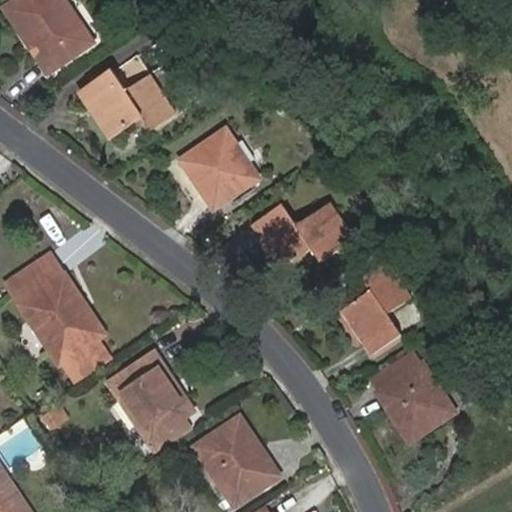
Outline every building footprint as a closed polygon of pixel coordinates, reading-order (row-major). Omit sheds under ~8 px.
[(80,28),(68,10),(72,7),(67,0),(13,0),(6,5),(49,72),(94,42),(85,25),(80,28)] [(128,93),(114,72),(87,90),(115,134),(144,115),(151,127),(175,112),(152,77),(128,93)] [(233,145),(237,143),(227,128),(180,158),(214,208),(259,178),(249,162),(245,164),(233,145)] [(298,224),(285,204),(254,224),(282,269),(315,248),(322,260),(355,238),(331,202),(298,224)] [(53,345),(49,348),(70,381),(108,357),(98,339),(103,335),(107,332),(52,248),(6,279),(28,316),(33,312),(53,345)] [(372,289),(344,308),(374,352),(402,334),(389,314),(412,298),(388,261),(364,276),(372,289)] [(70,381),(73,386),(116,357),(103,335),(98,339),(108,357),(70,381)] [(194,410),(155,351),(110,382),(120,399),(125,396),(143,422),(139,425),(156,450),(185,431),(178,420),(186,415),(194,410)] [(418,352),(372,381),(378,392),(423,362),(418,352)] [(423,362),(378,392),(412,443),(457,412),(447,396),(442,399),(430,379),(433,377),(423,362)] [(185,431),(193,426),(186,415),(178,420),(185,431)] [(281,474),(242,415),(195,445),(205,461),(212,458),(229,486),(224,489),(234,505),(281,474)] [(0,450),(8,464),(43,444),(29,419),(0,435),(0,450)] [(1,476),(5,474),(0,465),(0,511),(30,511),(23,501),(19,504),(1,476)]
